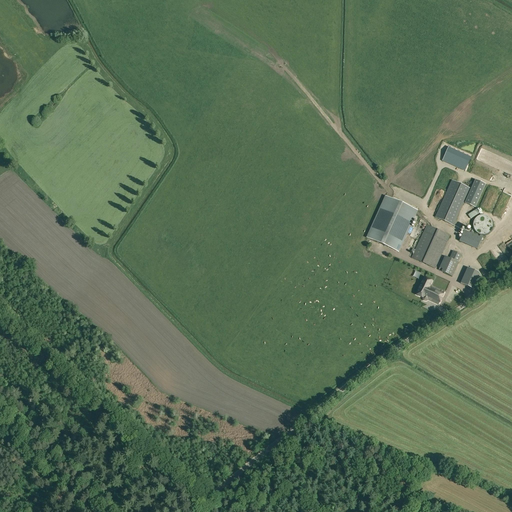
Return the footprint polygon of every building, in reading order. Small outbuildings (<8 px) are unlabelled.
[(491,179),(480,174),(467,203),(478,208),(491,179)] [(435,217),(453,226),(470,188),(452,180),(435,217)] [(367,238),(385,246),(393,228),(404,233),(403,234),(406,236),(418,207),(387,193),(367,238)] [(473,224),(473,225),(473,226),(473,227),(474,228),(474,229),(474,230),(475,230),(475,231),(476,232),(477,233),(478,233),(479,234),(480,234),(481,235),(482,235),(483,235),(484,235),(485,235),(486,234),(487,234),(488,234),(489,233),(490,232),(491,231),(491,230),(492,229),(493,228),(493,227),(493,226),(493,225),(493,224),(493,223),(493,222),(492,221),(492,220),(491,219),(490,218),(489,217),(488,216),(487,216),(486,215),(485,215),(484,215),(483,215),(482,215),(481,215),(480,215),(479,216),(478,216),(478,217),(477,217),(476,218),(475,219),(475,220),(474,221),(473,222),(473,223),(473,224)] [(411,258),(435,269),(447,242),(450,236),(426,224),(423,231),(415,249),(413,248),(412,251),(414,252),(411,258)] [(410,236),(416,238),(420,229),(414,226),(410,236)] [(459,241),(477,249),(482,238),(464,230),(459,241)] [(441,272),(452,276),(459,262),(458,262),(461,254),(453,251),(450,258),(445,256),(439,268),(443,269),(441,272)] [(464,281),(474,281),(474,277),(479,277),(479,268),(463,268),(464,281)] [(428,300),(439,305),(444,293),(430,286),(432,281),(424,277),(416,295),(423,298),(423,300),(424,301),(425,301),(426,301),(427,300),(428,300)]
